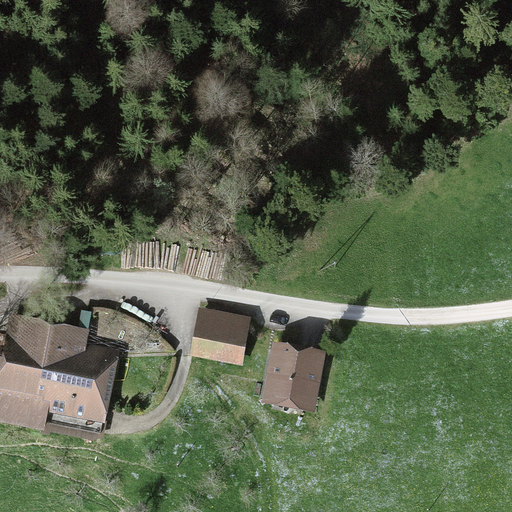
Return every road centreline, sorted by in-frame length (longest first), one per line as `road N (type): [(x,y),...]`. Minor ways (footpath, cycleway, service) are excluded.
road 1 (unclassified): [(0,274),(192,287),(386,316),(511,307)]
road 2 (track): [(76,0),(102,279)]
